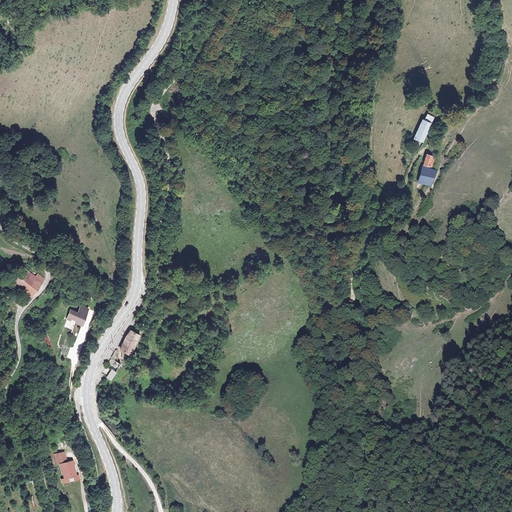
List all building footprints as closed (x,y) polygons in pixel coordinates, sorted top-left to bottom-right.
[(426,120),(433,123),(435,117),(429,114),(426,120)] [(423,144),(433,123),(426,120),(425,119),(415,140),(423,144)] [(430,167),(433,158),(428,156),(425,165),(430,167)] [(432,186),(438,171),(424,166),(418,182),(432,186)] [(45,283),(47,279),(41,275),(39,277),(28,268),(18,282),(34,295),(43,285),(45,283)] [(70,310),(67,319),(71,320),(72,318),(76,319),(74,322),(82,324),(84,319),(82,318),(84,315),(85,316),(88,308),(80,306),(77,312),(70,310)] [(141,334),(133,328),(120,345),(130,351),(141,334)] [(111,380),(117,372),(112,368),(106,377),(111,380)] [(61,465),(68,463),(65,452),(55,455),(58,466),(61,465)] [(65,475),(66,477),(75,475),(72,466),(74,465),(73,461),(68,463),(61,465),(63,473),(67,472),(68,475),(65,475)] [(75,475),(66,477),(66,479),(61,481),(62,485),(69,483),(68,480),(73,478),(74,482),(79,480),(78,475),(75,476),(75,475)]
